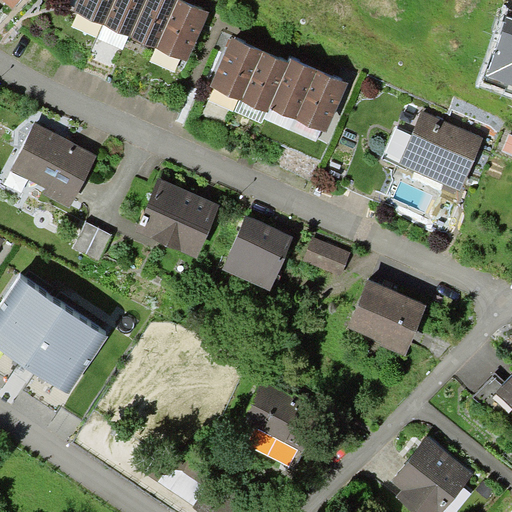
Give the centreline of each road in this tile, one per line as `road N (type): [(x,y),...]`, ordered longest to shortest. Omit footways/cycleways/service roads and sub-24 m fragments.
road 1 (residential): [(511,301),(0,65)]
road 2 (residential): [(511,303),(312,511)]
road 3 (residential): [(140,511),(0,417)]
